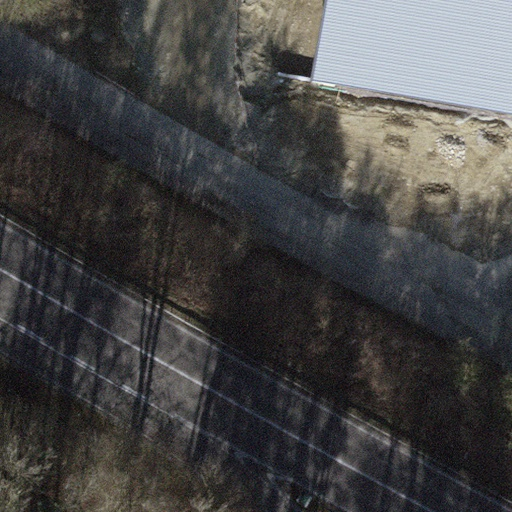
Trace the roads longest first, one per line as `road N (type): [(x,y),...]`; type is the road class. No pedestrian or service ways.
road 1 (residential): [(511,341),(0,53)]
road 2 (trunk): [(0,267),(425,511)]
road 3 (trunk): [(0,278),(275,511)]
